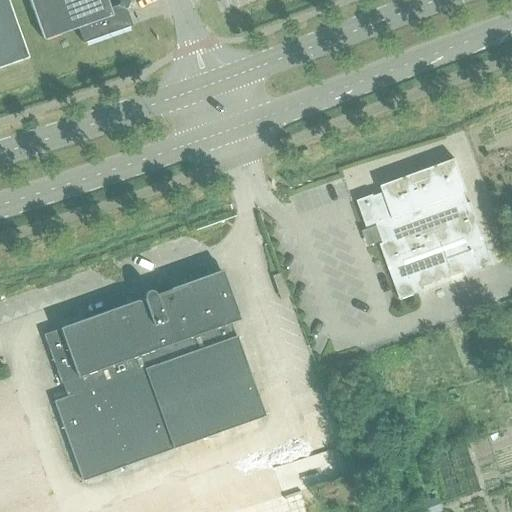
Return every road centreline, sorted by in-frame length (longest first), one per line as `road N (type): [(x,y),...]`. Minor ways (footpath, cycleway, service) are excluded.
road 1 (secondary): [(235,129),(511,18)]
road 2 (secondary): [(0,203),(235,129)]
road 3 (secondary): [(444,0),(217,83)]
road 4 (unknown): [(117,495),(78,505),(52,485),(0,337)]
road 5 (secondary): [(217,83),(0,155)]
road 6 (unknown): [(385,325),(510,284)]
